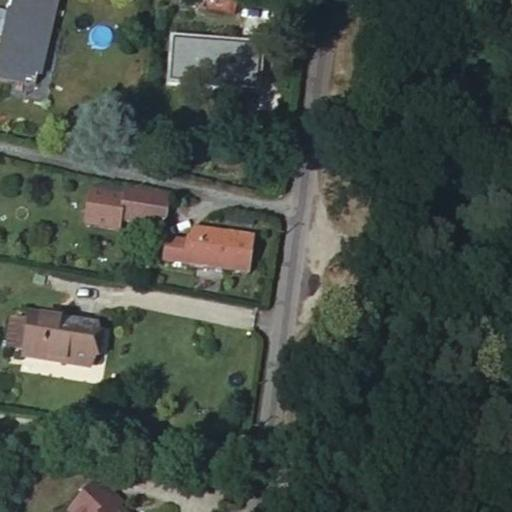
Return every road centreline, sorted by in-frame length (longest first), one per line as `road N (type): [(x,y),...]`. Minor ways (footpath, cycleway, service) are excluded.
road 1 (residential): [(312,216),(0,151)]
road 2 (unclassified): [(312,216),(268,511)]
road 3 (unclassified): [(342,0),(312,216)]
